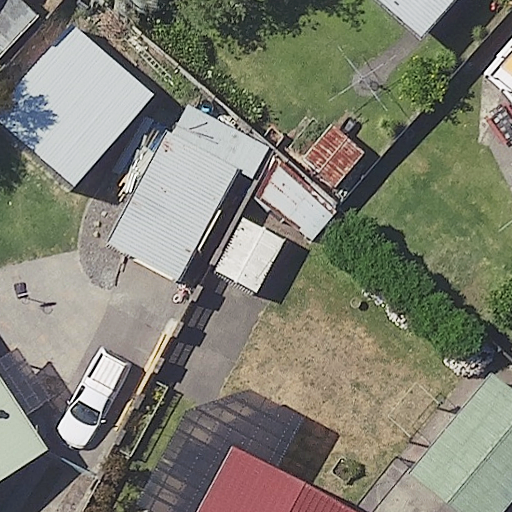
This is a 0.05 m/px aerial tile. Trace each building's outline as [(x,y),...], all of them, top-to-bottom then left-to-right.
[(364,0),(416,45),(455,0),(364,0)] [(511,54),(495,75),(511,90),(511,54)] [(164,136),(106,248),(181,287),(239,175),(164,136)] [(285,241),(242,220),(214,277),(257,298),(285,241)] [(502,511),(511,501),(511,390),(492,373),(407,476),(450,511),(502,511)] [(0,485),(44,457),(0,389),(0,485)] [(340,511),(230,454),(199,511),(340,511)]
